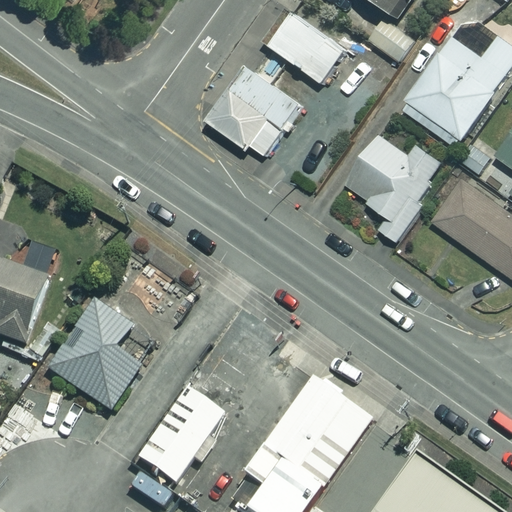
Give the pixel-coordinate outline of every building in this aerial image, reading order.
[(422,0),(378,0),(407,21),(422,0)] [(348,56),(297,18),(273,52),(324,89),(348,56)] [(511,83),(511,40),(482,20),(466,42),(461,39),(409,114),(464,152),(511,83)] [(420,45),(391,22),(376,42),(405,64),(420,45)] [(249,73),(210,127),(254,159),(257,155),(267,162),(303,112),(249,73)] [(387,138),(353,190),(377,205),(374,208),(391,219),(382,233),(406,248),(432,207),(425,203),(451,163),(425,146),(417,158),(387,138)] [(511,209),(471,180),(440,224),(511,275),(511,209)] [(57,282),(0,262),(0,328),(2,329),(0,336),(0,337),(34,349),(57,282)] [(141,329),(102,302),(55,371),(117,414),(146,371),(123,355),(141,329)] [(316,511),(378,425),(317,383),(234,502),(248,511),(316,511)] [(233,417),(196,390),(145,461),(181,488),(233,417)] [(399,511),(500,511),(431,465),(399,511)]
